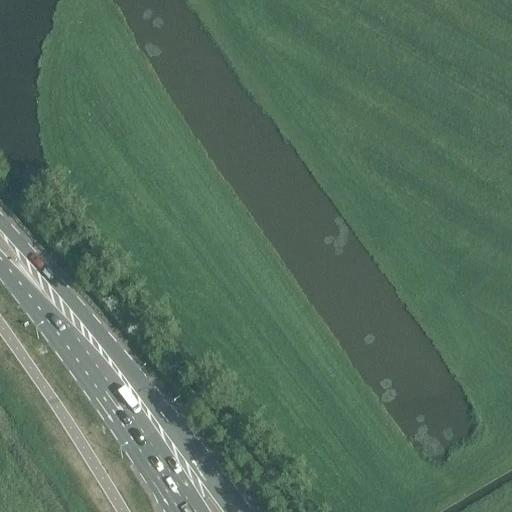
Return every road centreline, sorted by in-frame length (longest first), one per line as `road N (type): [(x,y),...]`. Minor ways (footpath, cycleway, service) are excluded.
road 1 (primary): [(236,511),(101,335),(0,224)]
road 2 (primary): [(0,262),(78,355),(189,511)]
